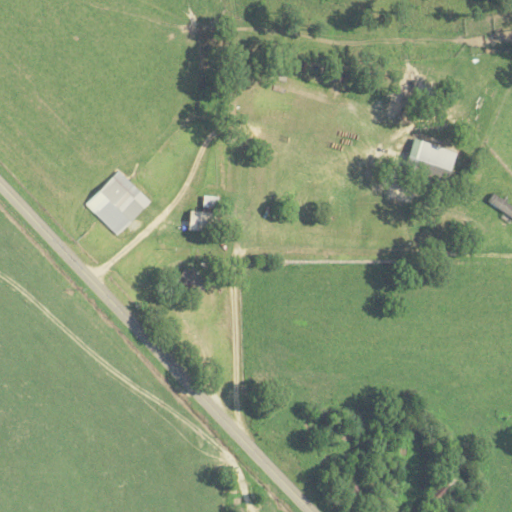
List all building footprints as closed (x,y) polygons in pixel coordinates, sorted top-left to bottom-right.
[(452,152),(414,139),(406,163),(417,167),(416,170),(443,180),(452,152)] [(147,201),(115,170),(82,204),(115,235),(147,201)] [(511,207),(489,194),(484,202),(511,218),(511,207)] [(215,207),(216,196),(200,196),(200,207),(215,207)] [(186,230),(210,230),(210,212),(186,211),(186,230)]
